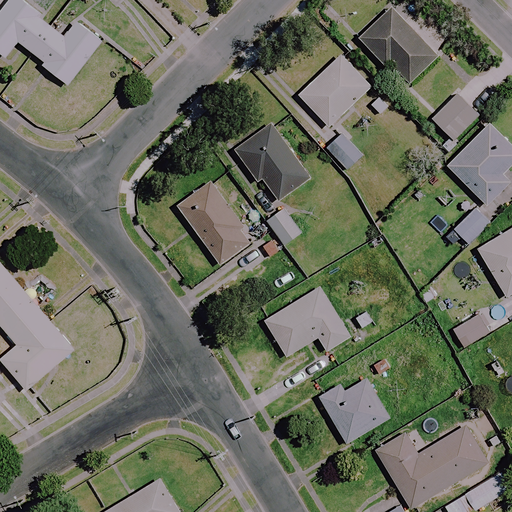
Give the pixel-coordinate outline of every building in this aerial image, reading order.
[(48,18),(24,0),(12,0),(0,16),(0,54),(6,59),(18,43),(45,63),(42,67),(68,87),(103,41),(78,22),(65,39),(44,22),(48,18)] [(438,58),(392,8),(358,39),(386,69),(390,65),(409,85),(438,58)] [(371,89),(341,57),(299,96),(328,128),(371,89)] [(479,114),(458,95),(433,122),(454,142),(479,114)] [(311,180),(271,123),(234,149),(259,184),(263,181),(279,203),(311,180)] [(511,166),(511,145),(489,124),(447,168),(487,207),(509,184),(502,177),(511,166)] [(363,156),(342,134),(327,148),(347,171),(363,156)] [(242,223),(212,181),(177,207),(220,267),(252,244),(238,225),(242,223)] [(302,234),(284,209),(266,221),(285,247),(302,234)] [(490,225),(475,209),(444,237),(454,248),(462,241),(467,246),(490,225)] [(511,229),(477,251),(506,299),(511,294),(511,229)] [(75,351),(0,261),(0,326),(17,346),(0,360),(26,392),(75,351)] [(351,338),(320,288),(264,322),(286,358),(318,339),(327,353),(351,338)] [(509,323),(498,307),(482,318),(493,334),(509,323)] [(488,335),(479,317),(453,330),(463,348),(488,335)] [(390,420),(368,381),(324,405),(346,444),(390,420)] [(491,462),(469,426),(418,456),(405,435),(376,452),(411,510),(491,462)] [(473,511),(510,491),(500,474),(444,506),(447,511),(473,511)] [(179,511),(160,480),(106,511),(179,511)]
